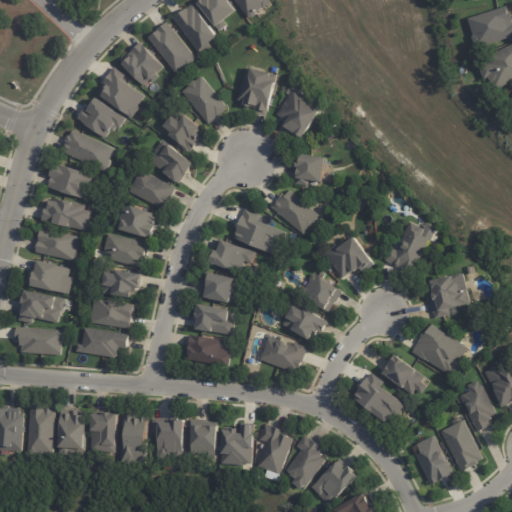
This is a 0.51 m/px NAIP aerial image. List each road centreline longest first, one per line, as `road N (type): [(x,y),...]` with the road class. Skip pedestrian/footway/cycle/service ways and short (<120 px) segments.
road 1 (residential): [(0,376),(265,396),(314,408),(381,457),(412,511)]
road 2 (residential): [(0,259),(36,126),(95,44),(142,0)]
road 3 (residential): [(250,155),(211,193),(185,239),(149,387)]
road 4 (residential): [(391,306),(348,347),(314,408)]
